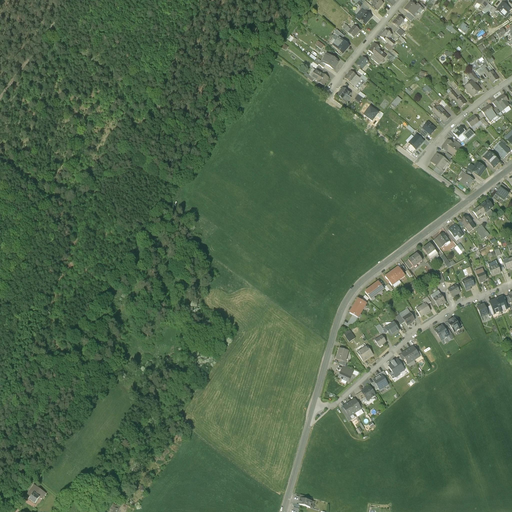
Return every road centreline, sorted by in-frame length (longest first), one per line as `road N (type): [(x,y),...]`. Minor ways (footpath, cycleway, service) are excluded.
road 1 (tertiary): [(312,409),(352,292),(469,201)]
road 2 (residential): [(511,285),(433,321),(338,403),(312,409)]
road 3 (residential): [(402,0),(325,94),(417,163)]
road 4 (residential): [(511,80),(417,163)]
